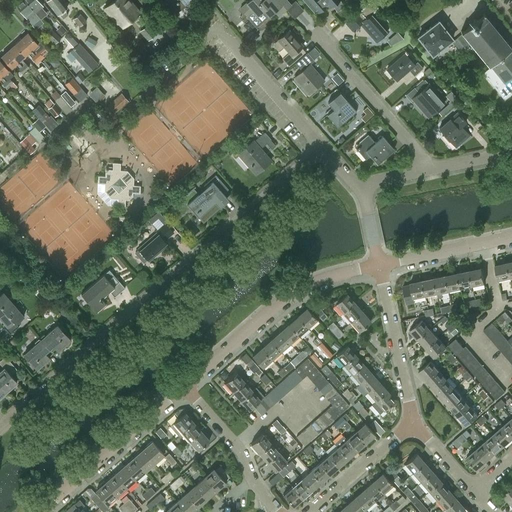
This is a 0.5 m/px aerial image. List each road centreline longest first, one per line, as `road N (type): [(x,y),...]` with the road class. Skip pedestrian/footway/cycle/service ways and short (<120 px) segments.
road 1 (residential): [(0,425),(317,145)]
road 2 (residential): [(187,389),(288,295),(379,265)]
road 3 (residential): [(46,511),(187,389)]
road 4 (residential): [(430,169),(315,33)]
road 5 (residential): [(409,423),(379,265)]
road 6 (residential): [(218,29),(317,145)]
road 7 (residential): [(379,265),(511,237)]
road 8 (residential): [(312,511),(409,423)]
